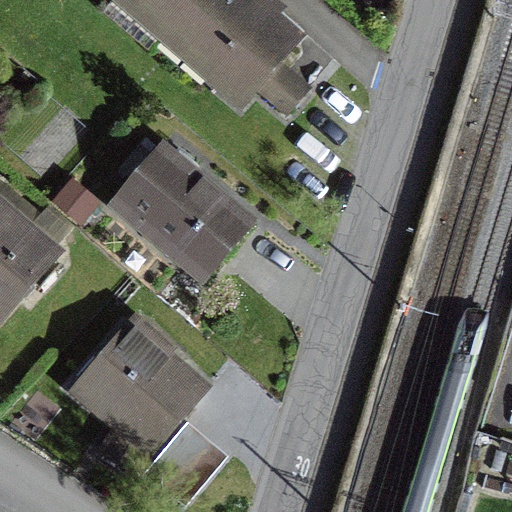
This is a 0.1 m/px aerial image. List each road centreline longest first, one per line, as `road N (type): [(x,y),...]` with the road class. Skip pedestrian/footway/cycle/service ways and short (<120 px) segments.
road 1 (residential): [(404,96),(277,511)]
road 2 (residential): [(292,0),(404,96)]
